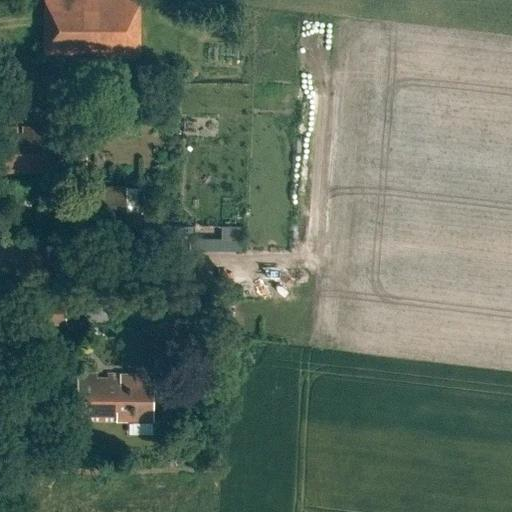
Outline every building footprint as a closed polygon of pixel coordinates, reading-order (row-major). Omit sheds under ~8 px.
[(41,0),(41,59),(136,61),(137,0),(41,0)] [(242,116),(242,84),(175,86),(176,117),(242,116)] [(47,127),(4,128),(4,173),(85,172),(85,138),(78,138),(78,128),(61,128),(61,134),(47,134),(47,127)] [(76,186),(76,218),(101,218),(102,234),(124,234),(124,218),(124,186),(76,186)] [(193,227),(195,250),(241,248),(240,224),(193,227)] [(217,271),(217,288),(240,288),(240,271),(217,271)] [(275,287),(275,274),(248,273),(247,287),(275,287)] [(238,313),(238,292),(227,292),(227,313),(238,313)] [(64,303),(32,303),(32,324),(64,324),(64,303)] [(151,374),(77,375),(78,418),(151,418),(151,374)]
